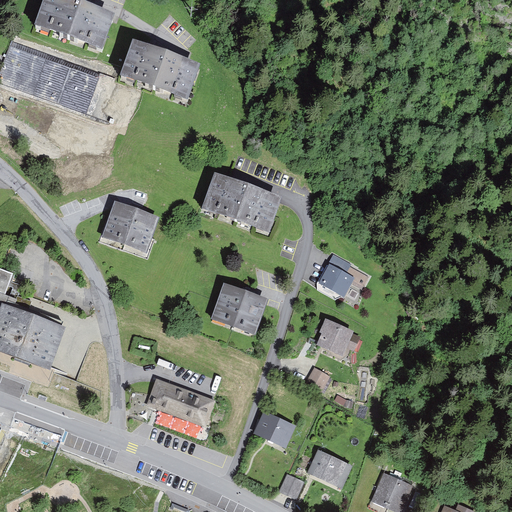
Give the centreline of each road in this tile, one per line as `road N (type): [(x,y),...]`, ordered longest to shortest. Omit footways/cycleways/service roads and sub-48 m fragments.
road 1 (residential): [(0,165),(81,253),(100,290),(115,375),(114,442)]
road 2 (tertiary): [(114,442),(271,511)]
road 3 (tertiary): [(0,399),(114,442)]
